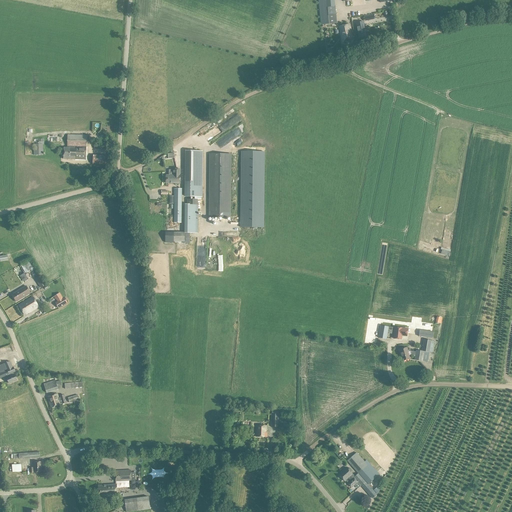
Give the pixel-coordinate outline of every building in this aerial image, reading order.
[(334,0),(318,0),(321,25),(337,24),(335,7),(334,0)] [(363,22),(356,23),(359,38),(366,36),(363,22)] [(349,25),(339,27),(342,41),(352,39),(349,25)] [(227,143),(243,134),(237,124),(245,119),(242,113),(229,120),(229,121),(216,128),(220,134),(222,133),(227,143)] [(88,135),(68,135),(67,148),(86,148),(86,140),(88,140),(88,135)] [(34,139),(34,155),(43,155),(43,145),(44,145),(44,139),(34,139)] [(86,148),(67,148),(64,148),(64,159),(86,160),(86,148)] [(195,197),(202,197),(202,190),(202,151),(185,151),(185,197),(195,197)] [(264,152),(241,151),(241,227),(264,227),(264,152)] [(231,154),(209,154),(209,217),(231,217),(231,154)] [(93,155),(93,164),(108,165),(108,156),(93,155)] [(166,175),(166,184),(180,184),(180,175),(180,170),(173,170),(173,175),(166,175)] [(174,189),(174,223),(181,223),(182,189),(174,189)] [(202,200),(202,197),(195,197),(195,199),(188,199),(188,204),(185,204),(184,232),(174,232),(174,243),(188,243),(188,233),(198,233),(198,205),(198,200),(202,200)] [(27,272),(35,267),(31,260),(22,265),(27,272)] [(41,277),(38,279),(36,280),(41,288),(46,285),(41,277)] [(26,286),(12,295),(17,302),(31,294),(26,286)] [(59,293),(55,296),(58,301),(56,303),(59,308),(68,303),(64,297),(63,299),(59,293)] [(33,297),(19,305),(25,315),(39,307),(33,297)] [(380,325),(380,326),(380,331),(379,338),(386,339),(387,333),(388,327),(389,327),(380,325)] [(396,328),(395,339),(401,340),(401,335),(407,335),(408,329),(396,328)] [(423,352),(429,353),(431,341),(424,339),(422,352),(423,352)] [(407,348),(399,350),(401,356),(402,356),(403,362),(410,360),(409,355),(408,352),(410,351),(409,347),(407,348)] [(410,351),(411,355),(415,356),(414,360),(428,362),(429,353),(423,352),(422,352),(416,350),(416,352),(410,351)] [(0,379),(6,377),(7,378),(9,384),(17,380),(15,375),(11,376),(11,375),(16,373),(14,368),(13,368),(10,361),(5,364),(5,363),(0,365),(0,379)] [(55,381),(44,385),(47,393),(58,390),(55,381)] [(61,398),(58,399),(57,394),(48,397),(51,409),(60,406),(60,405),(62,404),(63,405),(67,403),(64,395),(60,396),(61,398)] [(77,395),(68,398),(69,403),(79,400),(77,395)] [(257,426),(257,437),(267,438),(267,433),(266,433),(266,426),(257,426)] [(356,453),(347,461),(358,474),(355,477),(346,468),(338,475),(345,482),(346,481),(347,482),(348,483),(348,484),(351,488),(358,482),(372,499),(377,495),(368,485),(371,483),(368,481),(377,473),(370,464),(367,466),(356,453)] [(34,468),(30,468),(30,473),(42,472),(42,462),(33,462),(34,468)] [(131,470),(115,471),(116,482),(132,481),(131,470)] [(116,484),(99,486),(99,498),(117,497),(116,484)] [(149,497),(133,499),(129,500),(125,501),(126,511),(132,511),(150,509),(149,497)]
